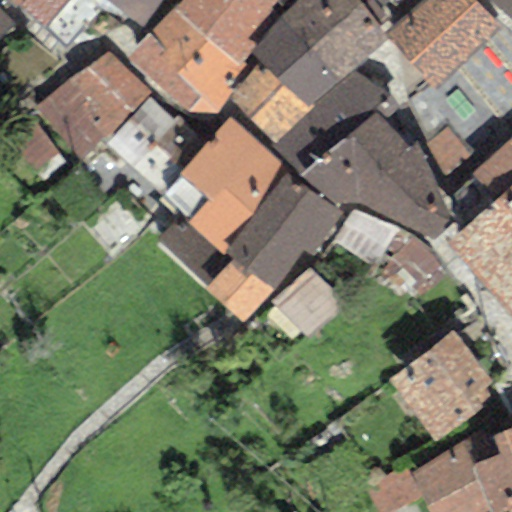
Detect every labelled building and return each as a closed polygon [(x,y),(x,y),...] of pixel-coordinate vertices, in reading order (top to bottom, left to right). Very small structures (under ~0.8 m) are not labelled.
[(17,0),(60,41),(101,0),(17,0)] [(148,17),(124,41),(187,94),(217,97),(229,79),(247,56),(237,50),(179,0),(167,0),(150,19),(148,17)] [(179,0),(237,50),(246,34),(239,27),(266,0),(179,0)] [(381,0),(281,0),(246,34),(262,45),(309,89),(384,27),(387,25),(381,18),(390,9),(381,0)] [(474,0),(417,0),(387,25),(384,27),(432,77),(499,24),(474,0)] [(511,12),(511,0),(496,0),(511,13),(511,12)] [(0,31),(15,23),(0,6),(0,31)] [(309,89),(262,45),(247,56),(229,79),(276,130),(316,96),(309,89)] [(150,88),(106,50),(35,104),(81,153),(101,134),(150,88)] [(316,96),(276,130),(333,180),(362,186),(429,220),(450,198),(394,89),(355,65),(316,96)] [(150,88),(101,134),(156,181),(182,154),(203,131),(150,88)] [(287,162),(231,110),(203,131),(182,154),(156,181),(221,238),(227,234),(287,162)] [(511,130),(472,161),(493,181),(446,225),(511,299),(511,130)] [(340,206),(287,162),(227,234),(232,238),(205,265),(243,303),(276,272),(303,237),(313,244),(340,206)] [(314,272),(275,309),(307,342),(346,305),(314,272)] [(490,373),(451,321),(390,366),(437,430),(492,389),(484,378),(490,373)] [(511,511),(511,413),(365,487),(379,511),(386,511),(423,492),(432,511),(466,511),(492,499),(497,511),(511,511)]
